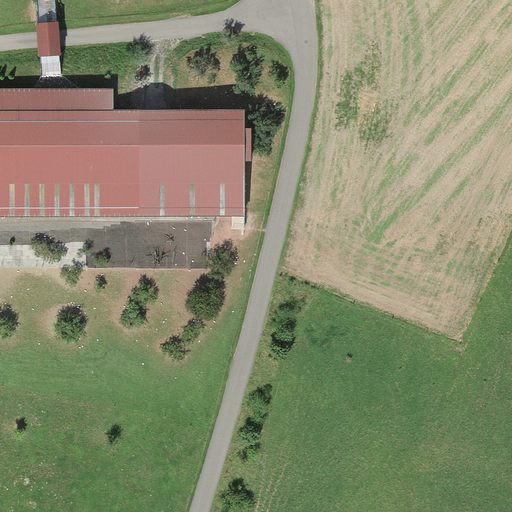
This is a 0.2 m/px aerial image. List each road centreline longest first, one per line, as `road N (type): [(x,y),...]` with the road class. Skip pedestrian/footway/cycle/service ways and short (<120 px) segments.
road 1 (unclassified): [(195,511),(295,138),(303,56),(296,0)]
road 2 (track): [(297,7),(0,46)]
